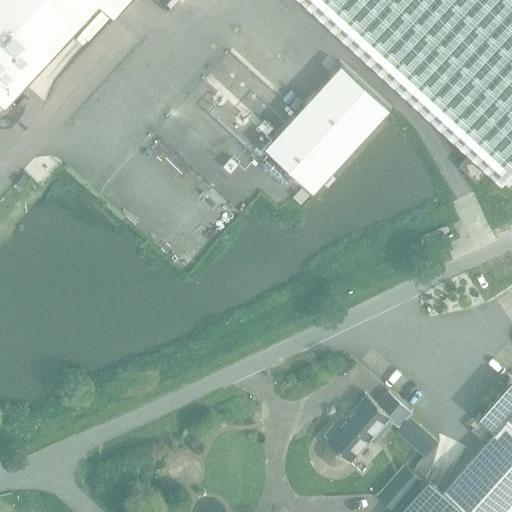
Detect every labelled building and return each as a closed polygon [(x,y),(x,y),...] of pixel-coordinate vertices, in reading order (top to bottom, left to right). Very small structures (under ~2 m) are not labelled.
[(0,0),(0,102),(5,107),(6,108),(7,107),(100,5),(114,18),(115,19),(131,0),(0,0)] [(511,0),(153,0),(162,8),(169,0),(304,0),(488,170),(503,184),(511,173),(511,0)] [(389,108),(343,64),(264,146),(311,190),(389,108)] [(459,166),(477,182),(485,173),(467,157),(459,166)] [(422,486),(399,511),(508,511),(511,509),(511,380),(510,378),(477,416),(495,432),(443,491),(441,489),(430,511),(410,511),(423,487),(422,486)] [(334,423),(322,435),(326,439),(327,439),(326,440),(330,444),(324,451),(324,455),(325,459),(328,463),(331,465),(336,465),(340,464),(346,459),(350,462),(368,441),(372,443),(391,422),(387,418),(389,416),(365,395),(337,426),(334,423)] [(399,428),(396,431),(425,457),(438,442),(409,416),(399,428)] [(404,464),(377,494),(395,510),(422,480),(404,464)]
